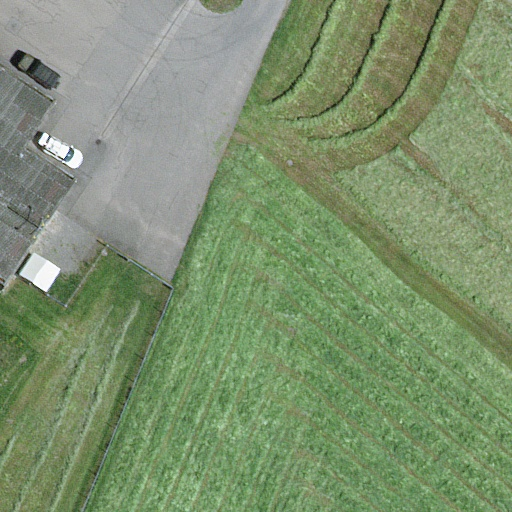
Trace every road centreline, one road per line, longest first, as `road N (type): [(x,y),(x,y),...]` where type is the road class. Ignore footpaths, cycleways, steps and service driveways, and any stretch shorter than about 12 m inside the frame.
road 1 (track): [(42,511),(266,0)]
road 2 (track): [(93,0),(235,77)]
